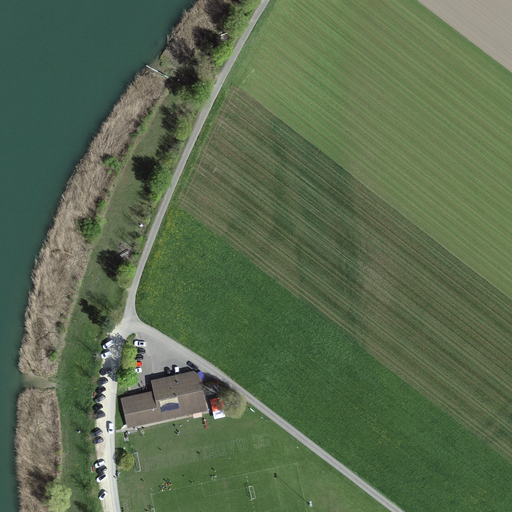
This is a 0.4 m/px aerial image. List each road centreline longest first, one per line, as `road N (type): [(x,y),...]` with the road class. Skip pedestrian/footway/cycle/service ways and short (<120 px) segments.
road 1 (unclassified): [(397,511),(233,385),(124,321),(106,385),(112,511)]
road 2 (track): [(267,0),(171,184),(124,321)]
